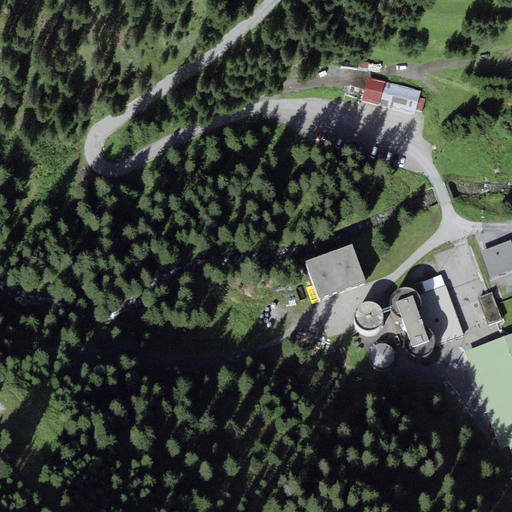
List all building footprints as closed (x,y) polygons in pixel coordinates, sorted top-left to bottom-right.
[(422,92),(368,81),(363,104),(415,118),(422,92)] [(511,243),(511,240),(480,250),(489,276),(511,268),(511,243)] [(353,245),(308,259),(319,296),(364,282),(353,245)] [(442,274),(414,284),(417,291),(411,288),(407,287),(402,288),(397,290),(393,293),(391,298),(391,303),(392,309),(396,314),(398,316),(402,317),(406,332),(404,337),(404,343),(407,349),(412,353),(416,355),(420,355),(424,355),(428,353),(432,350),(434,346),(463,336),(442,274)] [(502,319),(492,293),(478,298),(488,324),(502,319)] [(365,301),(359,304),(355,309),(354,316),(355,322),(360,327),(366,329),(372,329),(378,326),(382,321),(383,315),(381,308),(377,303),(371,301),(365,301)] [(511,334),(465,351),(501,449),(509,445),(511,452),(511,334)] [(393,349),(389,345),(384,343),(378,344),(373,347),(370,352),(370,357),(372,362),(376,366),(381,368),(386,367),(391,364),(394,360),(395,354),(393,349)]
